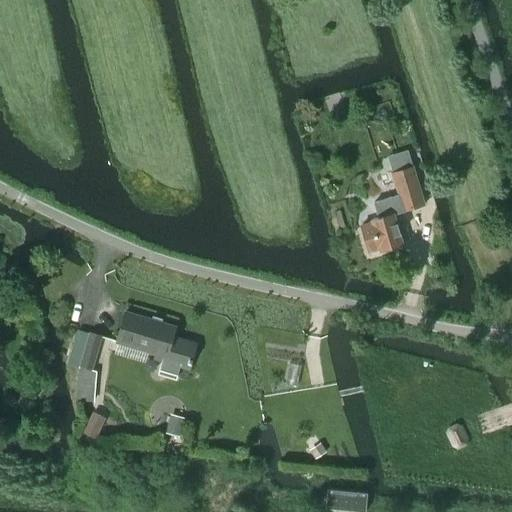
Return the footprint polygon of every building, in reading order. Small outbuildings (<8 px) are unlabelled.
[(371,221),(360,224),(368,250),(379,247),(380,249),(402,243),(393,213),(403,210),(424,204),(412,165),(411,166),(408,156),(399,159),(401,169),(391,172),(398,194),(373,201),(378,216),(370,219),(371,221)] [(124,311),(115,340),(148,350),(162,354),(157,374),(176,379),(180,366),(187,368),(189,362),(190,362),(191,356),(195,343),(171,336),(174,326),(124,311)] [(79,365),(91,369),(101,335),(89,331),(79,365)] [(301,365),(289,362),(284,382),(297,385),(301,365)] [(96,439),(106,418),(93,412),(83,433),(96,439)] [(180,436),(184,418),(170,414),(166,433),(180,436)] [(458,423),(447,426),(445,432),(450,446),(457,449),(467,445),(470,437),(465,427),(458,423)] [(326,451),(321,442),(309,449),(315,459),(326,451)] [(327,488),(325,506),(364,511),(366,492),(327,488)]
